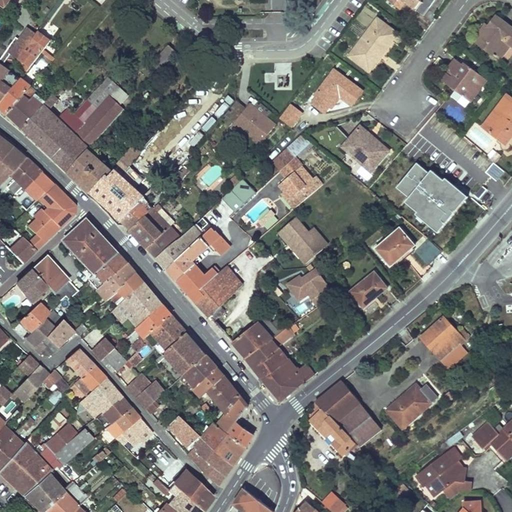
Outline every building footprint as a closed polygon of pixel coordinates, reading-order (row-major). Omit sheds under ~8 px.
[(388,0),(400,8),(404,2),(413,9),(419,0),(388,0)] [(480,34),(476,39),(495,54),(506,39),(510,42),(511,43),(511,26),(496,14),(485,28),(480,34)] [(377,18),(349,55),(367,68),(380,51),(383,52),(397,33),(377,18)] [(32,20),(9,52),(18,58),(36,32),(41,26),(32,20)] [(50,41),(36,32),(18,58),(24,62),(24,69),(27,71),(30,66),(50,41)] [(506,39),(495,54),(499,57),(510,42),(506,39)] [(169,45),(154,62),(161,69),(177,52),(169,45)] [(380,51),(367,68),(369,70),(383,52),(380,51)] [(46,54),(37,64),(43,69),(52,59),(46,54)] [(454,69),(445,80),(471,99),(479,88),(473,84),(481,73),(465,61),(464,62),(456,56),(449,65),(451,67),(454,69)] [(0,63),(0,84),(10,70),(0,63)] [(10,70),(0,84),(0,101),(21,78),(14,73),(17,67),(14,65),(10,70)] [(17,67),(14,73),(21,78),(25,73),(17,67)] [(451,67),(442,78),(445,80),(454,69),(451,67)] [(335,70),(316,94),(332,107),(341,96),(352,104),(363,91),(335,70)] [(481,73),(473,84),(479,88),(487,78),(481,73)] [(23,127),(39,142),(41,144),(52,155),(84,122),(90,115),(90,114),(97,108),(110,94),(118,85),(109,77),(87,99),(81,106),(75,113),(68,108),(60,99),(57,96),(63,89),(59,85),(46,101),(23,127)] [(21,78),(0,101),(0,105),(8,112),(30,87),(32,85),(21,78)] [(30,87),(8,112),(23,127),(46,101),(30,87)] [(511,96),(507,93),(483,124),(497,135),(504,126),(511,132),(511,96)] [(97,108),(90,114),(100,124),(120,104),(110,94),(97,108)] [(237,101),(225,115),(234,123),(229,129),(257,151),(279,124),(251,102),(247,108),(237,101)] [(435,110),(427,119),(435,126),(442,116),(435,110)] [(84,122),(52,155),(68,170),(88,148),(89,147),(75,134),(86,123),(84,122)] [(336,124),(309,133),(333,153),(347,136),(336,124)] [(361,125),(359,128),(373,141),(376,138),(361,125)] [(511,132),(504,126),(497,135),(506,141),(511,133),(511,132)] [(359,128),(343,145),(371,171),(389,150),(376,138),(373,141),(359,128)] [(0,183),(7,177),(24,158),(20,155),(4,142),(0,138),(0,183)] [(133,146),(118,163),(120,164),(126,170),(140,152),(133,146)] [(88,148),(68,170),(91,191),(107,173),(108,174),(111,169),(88,148)] [(501,154),(496,150),(491,157),(495,161),(501,154)] [(445,155),(440,161),(444,164),(449,158),(445,155)] [(296,156),(280,170),(287,177),(279,184),(284,189),(298,205),(320,186),(313,178),(301,165),(303,163),(296,156)] [(36,168),(24,158),(7,177),(0,183),(0,188),(2,190),(7,186),(14,194),(20,187),(36,168)] [(440,161),(414,193),(432,207),(443,194),(447,190),(449,192),(466,172),(449,158),(444,164),(440,161)] [(496,180),(504,172),(494,163),(486,171),(496,180)] [(36,168),(20,187),(24,190),(39,171),(36,168)] [(107,173),(91,191),(122,219),(139,201),(144,196),(144,195),(115,169),(109,175),(108,174),(107,173)] [(38,197),(52,184),(39,171),(24,190),(28,194),(26,197),(32,203),(38,197)] [(228,180),(234,186),(241,179),(236,173),(228,180)] [(317,175),(313,178),(320,186),(324,182),(317,175)] [(180,237),(156,257),(166,268),(201,238),(204,240),(216,229),(222,224),(257,192),(244,178),(180,237)] [(73,206),(52,184),(38,197),(46,207),(43,211),(41,208),(33,216),(35,219),(28,227),(34,234),(42,243),(74,212),(73,206)] [(284,189),(282,192),(296,207),(298,205),(284,189)] [(149,212),(153,208),(147,202),(148,201),(144,196),(139,201),(149,212)] [(139,201),(122,219),(131,229),(149,212),(139,201)] [(149,212),(131,229),(156,257),(180,237),(156,212),(161,209),(157,205),(153,208),(149,212)] [(259,219),(265,229),(279,221),(273,211),(259,219)] [(282,234),(300,219),(297,215),(279,230),(282,234)] [(300,219),(282,234),(290,243),(293,241),(303,252),(304,251),(318,239),(310,231),(300,219)] [(119,254),(86,220),(64,241),(96,275),(119,254)] [(222,224),(216,229),(219,232),(225,227),(222,224)] [(318,239),(325,247),(329,243),(315,227),(310,231),(318,239)] [(400,228),(376,248),(391,265),(415,246),(400,228)] [(201,238),(166,268),(179,281),(194,268),(192,267),(194,266),(191,262),(210,244),(215,249),(226,240),(220,234),(219,235),(218,234),(219,232),(216,229),(204,240),(201,238)] [(42,243),(34,234),(27,241),(35,250),(42,243)] [(511,234),(493,255),(506,266),(511,258),(511,234)] [(27,241),(22,237),(9,250),(22,263),(35,250),(27,241)] [(428,238),(415,249),(428,263),(443,250),(428,238)] [(318,239),(304,251),(311,259),(325,247),(318,239)] [(226,240),(215,249),(220,254),(231,245),(226,240)] [(293,241),(290,243),(300,255),(301,256),(304,254),(303,252),(293,241)] [(307,262),(311,259),(304,251),(303,252),(304,254),(301,256),(307,262)] [(127,264),(119,254),(96,275),(89,281),(97,290),(127,264)] [(78,291),(46,257),(31,270),(51,291),(61,302),(66,297),(69,299),(78,291)] [(136,274),(127,264),(97,290),(107,301),(110,298),(136,274)] [(194,268),(179,281),(198,302),(204,296),(199,289),(219,272),(215,267),(205,275),(196,266),(194,268)] [(204,296),(198,302),(211,316),(221,306),(242,285),(226,266),(219,272),(199,289),(204,296)] [(318,266),(287,282),(297,301),(309,295),(315,307),(334,297),(318,266)] [(51,291),(31,270),(15,285),(29,302),(30,301),(35,306),(38,303),(51,291)] [(375,272),(350,291),(364,307),(387,288),(375,272)] [(143,282),(136,274),(110,298),(117,306),(143,282)] [(154,295),(143,282),(117,306),(112,311),(123,323),(154,295)] [(164,306),(154,295),(123,323),(126,327),(133,321),(137,327),(164,306)] [(49,314),(38,303),(35,306),(19,321),(30,332),(49,314)] [(171,315),(164,306),(137,327),(136,328),(144,338),(171,315)] [(221,306),(211,316),(214,320),(225,310),(221,306)] [(352,311),(346,315),(349,320),(355,315),(352,311)] [(60,320),(51,312),(49,314),(30,332),(24,338),(39,353),(40,353),(45,347),(40,342),(44,338),(60,320)] [(72,321),(65,315),(60,320),(68,327),(72,321)] [(187,333),(171,315),(144,338),(149,343),(156,338),(166,351),(187,333)] [(267,316),(234,342),(248,358),(281,332),(272,322),(267,316)] [(280,316),(272,322),(281,332),(289,326),(280,316)] [(444,317),(420,338),(436,355),(451,341),(458,348),(470,337),(463,329),(459,332),(444,317)] [(68,327),(60,320),(44,338),(55,348),(67,336),(68,337),(73,332),(72,330),(68,327)] [(76,325),(72,321),(68,327),(72,330),(76,325)] [(85,328),(81,324),(74,331),(78,335),(85,328)] [(281,332),(248,358),(264,380),(289,359),(278,346),(294,333),(290,327),(289,326),(281,332)] [(206,355),(187,333),(166,351),(156,361),(159,363),(166,357),(183,376),(184,376),(206,355)] [(55,348),(44,338),(40,342),(45,347),(40,353),(42,355),(46,357),(49,356),(51,355),(54,353),(57,350),(55,348)] [(114,349),(105,338),(91,351),(100,361),(104,358),(114,349)] [(145,345),(140,339),(132,348),(136,353),(145,345)] [(451,341),(436,355),(448,368),(464,355),(458,348),(451,341)] [(132,365),(149,350),(146,346),(145,345),(136,353),(129,360),(132,365)] [(127,362),(114,349),(104,358),(117,372),(127,362)] [(93,366),(76,350),(65,361),(80,378),(93,366)] [(38,365),(28,355),(17,367),(27,377),(38,365)] [(217,368),(206,355),(184,376),(195,388),(217,368)] [(289,359),(264,380),(282,400),(314,374),(307,364),(298,370),(289,359)] [(48,375),(38,365),(27,377),(11,395),(10,396),(13,399),(18,396),(23,402),(46,377),(48,375)] [(104,379),(93,366),(80,378),(79,379),(90,392),(104,379)] [(222,373),(217,368),(195,388),(193,390),(201,397),(208,392),(225,414),(217,426),(228,434),(237,422),(248,407),(222,373)] [(66,388),(53,371),(48,375),(46,377),(54,387),(60,394),(66,388)] [(151,385),(141,374),(126,387),(146,409),(153,403),(165,392),(155,381),(151,385)] [(10,380),(7,377),(0,385),(0,403),(1,405),(10,396),(11,395),(4,388),(10,380)] [(87,395),(90,392),(79,379),(74,383),(85,396),(87,395)] [(111,387),(104,379),(90,392),(87,395),(93,403),(111,387)] [(341,381),(315,402),(321,408),(356,443),(358,445),(360,447),(381,430),(341,381)] [(414,384),(404,394),(405,395),(412,389),(415,392),(418,389),(414,384)] [(121,398),(111,387),(93,403),(86,409),(78,416),(76,418),(78,421),(96,407),(101,413),(121,398)] [(404,394),(387,410),(403,428),(432,402),(419,388),(418,389),(415,392),(412,389),(405,395),(404,394)] [(85,396),(80,401),(86,409),(93,403),(87,395),(85,396)] [(6,406),(15,409),(17,401),(8,398),(6,406)] [(130,408),(121,398),(101,413),(90,421),(93,425),(104,416),(110,424),(115,420),(130,408)] [(158,408),(153,403),(146,409),(151,415),(158,408)] [(201,408),(196,403),(181,417),(186,422),(201,408)] [(44,424),(52,432),(65,420),(71,414),(63,405),(44,424)] [(139,417),(130,408),(115,420),(124,431),(127,428),(139,417)] [(321,408),(310,417),(312,420),(311,420),(326,436),(330,433),(336,439),(333,443),(344,454),(350,449),(356,443),(321,408)] [(0,412),(0,426),(2,425),(7,419),(10,417),(2,410),(0,412)] [(20,414),(16,410),(10,417),(7,419),(11,423),(20,414)] [(33,421),(28,416),(11,434),(0,446),(0,467),(22,444),(15,437),(23,429),(24,431),(33,421)] [(152,432),(139,417),(127,428),(133,435),(140,443),(152,432)] [(186,422),(181,417),(170,427),(189,449),(193,445),(187,440),(195,431),(186,422)] [(35,441),(28,448),(41,461),(47,456),(52,452),(70,437),(63,428),(67,425),(69,423),(65,420),(52,432),(53,433),(39,445),(35,441)] [(124,431),(115,420),(110,424),(116,430),(119,435),(124,431)] [(253,434),(237,422),(228,434),(246,447),(253,434)] [(487,424),(472,437),(484,449),(491,443),(503,455),(511,446),(511,422),(504,430),(500,425),(493,431),(487,424)] [(67,425),(75,434),(77,432),(69,423),(67,425)] [(116,430),(110,424),(101,431),(103,434),(107,432),(110,435),(116,430)] [(234,466),(246,447),(228,434),(217,426),(214,424),(202,438),(234,466)] [(0,446),(11,434),(2,425),(0,426),(0,446)] [(67,425),(63,428),(70,437),(75,434),(67,425)] [(59,468),(61,468),(95,439),(84,426),(77,432),(75,434),(70,437),(52,452),(47,456),(50,459),(56,465),(58,468),(59,468)] [(133,435),(127,428),(124,431),(119,435),(116,438),(122,444),(133,435)] [(201,437),(195,431),(187,440),(193,445),(201,437)] [(330,433),(326,436),(333,443),(336,439),(330,433)] [(35,441),(30,435),(23,442),(28,448),(35,441)] [(227,476),(234,466),(202,438),(194,447),(196,448),(198,449),(198,450),(226,475),(227,476)] [(41,461),(28,448),(23,442),(22,444),(0,467),(0,474),(12,485),(21,495),(49,470),(44,465),(41,461)] [(121,445),(115,450),(121,458),(127,454),(121,445)] [(511,446),(503,455),(507,459),(511,453),(511,446)] [(98,462),(109,452),(106,447),(105,447),(93,457),(98,462)] [(461,458),(452,447),(447,452),(455,463),(461,458)] [(189,457),(218,486),(226,475),(198,450),(198,449),(196,448),(189,457)] [(447,452),(416,476),(424,485),(426,484),(435,495),(443,489),(449,484),(455,480),(464,481),(465,469),(459,468),(455,463),(447,452)] [(47,456),(41,461),(44,465),(50,459),(47,456)] [(21,495),(40,511),(41,511),(64,492),(62,489),(71,482),(59,468),(58,468),(53,472),(51,469),(49,470),(21,495)] [(212,497),(185,469),(173,485),(202,511),(212,497)] [(469,489),(470,482),(464,481),(455,480),(449,484),(456,494),(460,492),(465,490),(469,489)] [(168,492),(157,481),(153,484),(165,497),(168,492)] [(406,481),(397,487),(400,492),(409,486),(406,481)] [(64,492),(41,511),(71,511),(77,506),(81,502),(87,496),(89,493),(87,491),(84,493),(71,482),(62,489),(64,492)] [(456,494),(449,484),(443,489),(450,499),(453,496),(456,494)] [(201,511),(202,511),(173,485),(169,491),(175,497),(169,506),(176,511),(201,511)] [(244,488),(234,504),(244,511),(274,511),(273,511),(244,488)] [(122,489),(113,498),(116,500),(124,492),(122,489)] [(120,506),(129,497),(124,492),(116,500),(120,506)] [(343,511),(348,507),(333,492),(323,502),(333,511),(343,511)] [(90,498),(87,496),(81,502),(83,504),(90,498)] [(483,511),(482,511),(480,499),(463,501),(464,507),(459,511),(483,511)] [(319,511),(307,502),(297,511),(319,511)]
